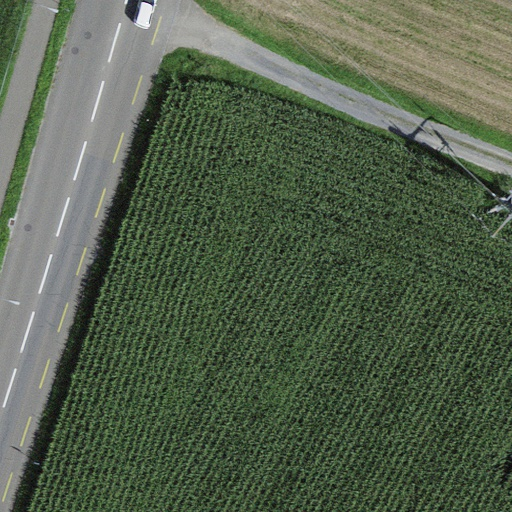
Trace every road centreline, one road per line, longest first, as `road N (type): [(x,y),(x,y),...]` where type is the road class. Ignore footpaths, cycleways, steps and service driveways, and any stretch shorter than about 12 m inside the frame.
road 1 (tertiary): [(129,0),(0,421)]
road 2 (track): [(511,166),(382,117),(134,0)]
